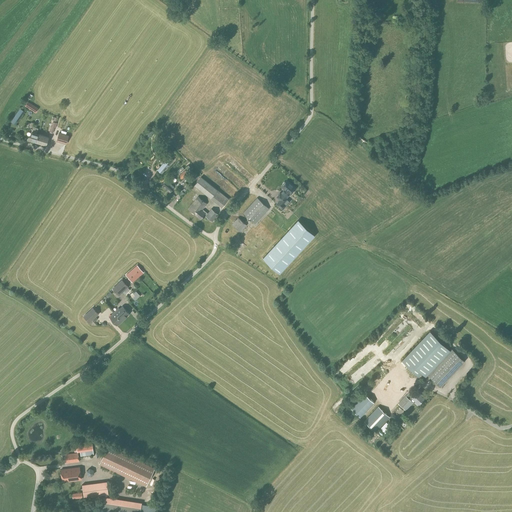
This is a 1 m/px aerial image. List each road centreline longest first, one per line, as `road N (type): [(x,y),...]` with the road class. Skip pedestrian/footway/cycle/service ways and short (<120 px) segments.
road 1 (unclassified): [(19,458),(15,421),(150,314),(206,261),(216,239)]
road 2 (unclassified): [(216,239),(226,215),(309,117),(312,0)]
road 3 (unclassified): [(216,239),(118,171),(0,139)]
